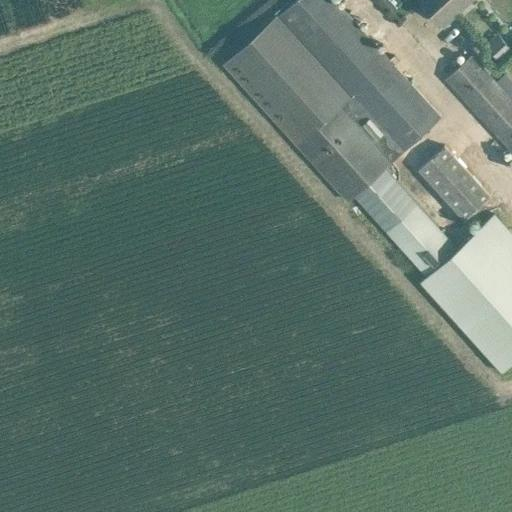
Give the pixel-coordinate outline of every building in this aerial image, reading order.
[(292,0),(224,61),(348,199),(442,114),(337,0),(292,0)] [(425,0),(445,22),(469,0),(425,0)] [(511,98),(471,54),(444,78),(511,151),(511,98)] [(464,218),(491,194),(445,143),(419,168),(464,218)] [(385,166),(355,194),(427,274),(421,279),(503,371),(511,362),(511,231),(509,228),(509,229),(495,213),(457,246),(385,166)]
